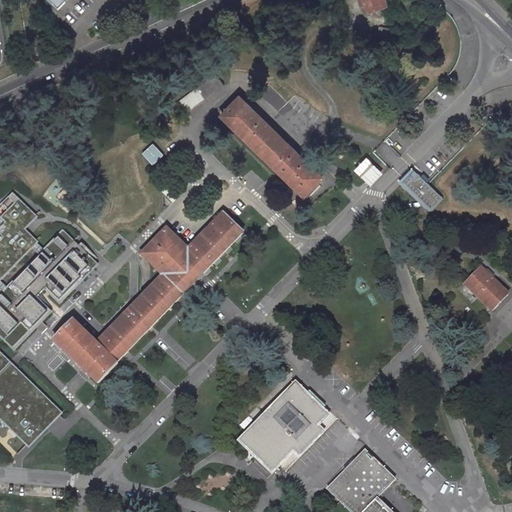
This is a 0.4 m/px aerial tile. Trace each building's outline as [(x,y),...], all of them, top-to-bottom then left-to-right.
[(365,0),(371,13),(390,6),(387,0),(365,0)] [(215,73),(209,78),(208,79),(209,80),(198,89),(182,101),(188,110),(189,112),(191,111),(206,100),(224,86),(215,73)] [(297,112),(289,120),(305,136),(321,119),(306,104),(308,101),(303,96),(301,99),(285,83),(280,88),(275,83),(263,95),(284,115),(292,107),(297,112)] [(324,176),(242,97),(223,116),(304,195),(324,176)] [(165,155),(155,143),(143,154),(153,165),(165,155)] [(357,171),(372,186),(384,174),(369,158),(357,171)] [(399,182),(430,213),(444,199),(428,183),(412,168),(399,182)] [(0,417),(30,447),(63,413),(0,351),(0,336),(1,336),(16,350),(54,312),(39,298),(47,291),(61,305),(100,265),(93,258),(95,255),(83,244),(81,246),(65,231),(45,250),(38,244),(40,242),(27,229),(38,218),(13,193),(0,206),(0,215),(2,218),(0,220),(0,417)] [(58,343),(102,386),(247,236),(226,215),(191,252),(168,230),(145,253),(169,275),(101,345),(77,323),(58,343)] [(482,266),(464,284),(493,313),(511,295),(482,266)] [(331,414),(298,383),(241,441),(273,472),(294,451),(301,458),(327,433),(319,426),(331,414)] [(369,450),(330,491),(352,511),(390,511),(378,500),(399,478),(369,450)]
